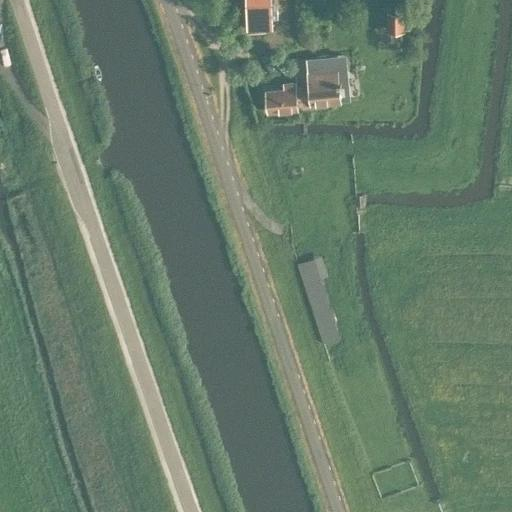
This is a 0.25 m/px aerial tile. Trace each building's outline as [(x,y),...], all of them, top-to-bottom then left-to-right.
[(270,17),(269,0),(244,0),(245,17),(270,17)] [(392,0),(393,18),(413,17),(412,0),(392,0)] [(309,102),(339,99),(349,98),(344,52),(305,56),(308,85),(296,86),(295,85),(292,86),(291,80),(285,81),(286,86),(265,88),(267,110),(298,107),(297,100),(309,98),(309,102)] [(404,72),(415,73),(415,58),(404,58),(404,72)] [(296,262),(320,342),(335,337),(316,276),(326,273),(320,254),(310,257),(296,262)]
